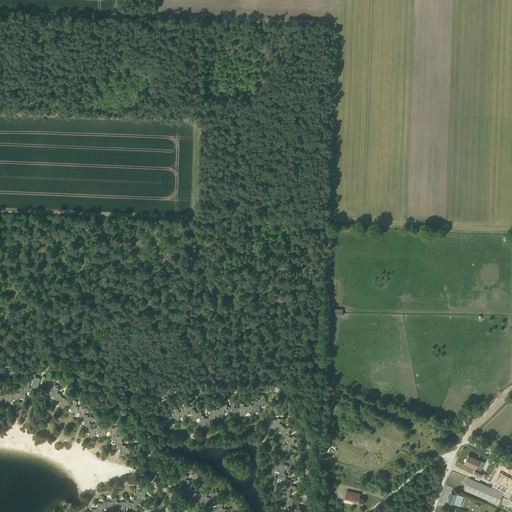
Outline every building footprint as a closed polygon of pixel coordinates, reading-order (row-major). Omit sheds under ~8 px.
[(33,376),(30,387),(37,389),(40,378),(33,376)] [(48,382),(47,387),(51,388),(50,395),(54,396),(53,398),(55,398),(55,399),(57,400),(56,401),(60,402),(58,407),(64,408),(64,405),(68,406),(68,408),(73,409),(72,412),(75,413),(75,411),(79,412),(78,416),(81,417),(80,420),(84,421),(83,425),(87,426),(85,432),(89,432),(88,436),(91,437),(91,436),(94,436),(95,431),(99,432),(98,436),(102,437),(102,435),(104,436),(106,430),(110,431),(109,435),(112,436),(111,439),(115,440),(114,444),(117,445),(116,448),(120,449),(118,454),(124,455),(125,452),(129,453),(130,450),(128,449),(128,447),(125,447),(125,445),(121,444),(122,441),(121,440),(121,439),(122,439),(123,435),(120,434),(119,436),(116,435),(116,434),(117,434),(117,432),(116,432),(116,430),(117,430),(118,427),(115,426),(114,427),(111,426),(111,425),(108,424),(107,427),(104,426),(104,428),(100,427),(101,426),(97,425),(97,428),(93,427),(93,429),(89,428),(90,423),(89,423),(90,419),(92,420),(92,417),(89,416),(87,416),(87,414),(85,414),(84,414),(85,411),(86,411),(87,408),(84,407),(84,408),(82,407),(82,406),(80,405),(79,407),(75,406),(77,401),(73,400),(72,404),(70,404),(70,402),(67,402),(68,400),(65,399),(65,398),(61,397),(61,396),(60,396),(61,393),(57,393),(58,388),(57,387),(58,385),(54,384),(55,380),(52,379),(51,383),(48,382)] [(0,399),(1,399),(2,398),(6,399),(5,403),(7,403),(8,402),(11,402),(12,399),(15,400),(15,399),(19,399),(19,397),(24,398),(26,391),(31,392),(32,388),(29,387),(30,383),(27,382),(25,387),(22,386),(21,388),(20,387),(19,392),(15,391),(15,393),(13,393),(13,394),(9,393),(8,394),(5,393),(5,395),(2,394),(2,395),(0,394),(0,392),(1,390),(0,389),(0,399)] [(355,403),(337,394),(335,398),(338,399),(336,402),(341,404),(343,402),(345,403),(345,402),(354,406),(355,403)] [(161,416),(160,420),(164,421),(163,425),(166,425),(166,424),(169,425),(170,421),(174,422),(175,418),(178,419),(179,416),(183,417),(184,414),(187,415),(188,411),(192,412),(191,418),(192,418),(192,419),(195,420),(196,417),(201,418),(199,423),(202,424),(201,425),(204,426),(205,423),(209,424),(211,418),(214,419),(215,415),(219,416),(220,413),(223,414),(224,411),(228,412),(227,413),(230,414),(231,411),(233,412),(234,410),(236,411),(237,410),(240,411),(239,415),(242,416),(242,415),(245,415),(246,412),(249,413),(250,411),(253,412),(254,410),(259,411),(261,404),(265,405),(266,401),(263,400),(264,396),(261,395),(260,400),(258,399),(258,401),(255,400),(253,405),(250,404),(249,406),(248,406),(247,407),(243,406),(243,407),(240,406),(239,407),(237,407),(237,408),(234,407),(235,403),(232,402),(231,407),(227,406),(227,404),(225,404),(224,405),(222,404),(222,403),(219,402),(218,406),(220,406),(219,410),(218,409),(216,408),(215,410),(214,409),(214,408),(211,407),(210,411),(211,411),(210,415),(209,414),(208,417),(207,417),(207,418),(204,417),(204,416),(201,415),(202,412),(199,411),(198,412),(195,411),(195,409),(192,409),(193,406),(190,405),(189,406),(186,405),(183,404),(182,406),(183,406),(183,408),(181,408),(180,410),(181,410),(181,411),(177,410),(178,408),(175,407),(174,411),(174,413),(172,413),(171,416),(167,415),(167,416),(164,415),(164,417),(161,416)] [(335,405),(328,405),(328,410),(331,410),(331,418),(334,418),(334,413),(336,413),(336,410),(339,410),(340,407),(335,406),(335,405)] [(269,416),(268,422),(271,423),(270,427),(273,428),(273,430),(275,430),(276,427),(280,428),(279,431),(283,432),(282,436),(285,437),(284,440),(288,441),(287,444),(285,444),(285,447),(287,448),(286,453),(290,454),(291,451),(296,452),(296,449),(292,447),(293,443),(294,444),(295,441),(294,441),(294,439),(295,439),(296,436),(292,435),(292,437),(289,436),(289,435),(290,433),(289,432),(289,430),(290,430),(291,427),(288,426),(287,428),(284,427),(284,426),(282,425),(282,424),(279,423),(280,422),(276,421),(277,420),(273,419),(273,417),(269,416)] [(484,461),(468,454),(464,463),(475,468),(475,469),(480,471),(484,461)] [(275,464),(275,467),(276,467),(275,470),(279,471),(278,474),(279,475),(278,478),(281,479),(280,484),(287,486),(286,490),(287,490),(286,495),(284,494),(283,498),(286,499),(285,506),(289,508),(288,511),(292,511),(293,505),(292,505),(294,497),(289,496),(291,491),(290,491),(291,488),(295,489),(296,486),(291,485),(292,481),(290,481),(291,480),(286,478),(287,475),(285,474),(285,473),(284,472),(285,468),(284,468),(285,465),(283,464),(284,462),(280,461),(279,465),(275,464)] [(471,468),(469,473),(480,478),(482,473),(471,468)] [(511,473),(503,469),(495,485),(507,492),(505,496),(511,499),(511,473)] [(177,474),(176,478),(178,479),(178,480),(181,481),(181,483),(185,484),(185,485),(184,487),(185,488),(185,489),(184,489),(183,493),(186,493),(187,492),(190,493),(190,494),(189,496),(190,496),(190,498),(189,498),(188,501),(191,502),(191,501),(195,502),(194,503),(198,504),(199,501),(202,501),(202,500),(206,501),(205,502),(209,503),(209,500),(212,501),(213,500),(216,501),(216,502),(217,502),(216,505),(217,505),(216,509),(214,508),(214,511),(215,511),(216,511),(217,511),(218,511),(226,511),(225,511),(225,508),(222,507),(223,504),(219,503),(221,497),(217,496),(218,492),(215,491),(215,493),(212,492),(211,497),(207,496),(208,492),(205,492),(204,493),(202,492),(200,498),(196,497),(197,493),(194,492),(195,489),(191,488),(192,484),(189,483),(190,480),(186,479),(187,476),(185,475),(185,473),(183,472),(182,476),(177,474)] [(503,492),(469,478),(464,490),(498,504),(503,492)] [(91,508),(89,511),(101,511),(102,508),(106,509),(107,507),(108,507),(109,506),(114,507),(114,505),(119,506),(119,505),(122,505),(120,510),(124,511),(125,506),(127,506),(127,504),(129,505),(128,509),(134,510),(135,508),(137,509),(137,507),(136,506),(137,503),(139,503),(140,498),(142,498),(143,496),(144,496),(145,491),(146,492),(147,488),(141,487),(140,490),(136,489),(136,492),(134,492),(133,494),(137,495),(136,499),(133,498),(132,502),(128,501),(129,499),(125,499),(125,502),(120,500),(119,502),(116,501),(117,497),(114,497),(114,498),(111,497),(110,501),(106,500),(106,501),(103,500),(102,503),(97,502),(95,509),(91,508)] [(363,505),(364,498),(363,497),(363,493),(346,490),(344,498),(355,500),(354,503),(363,505)] [(464,496),(451,492),(447,502),(460,507),(464,496)]
